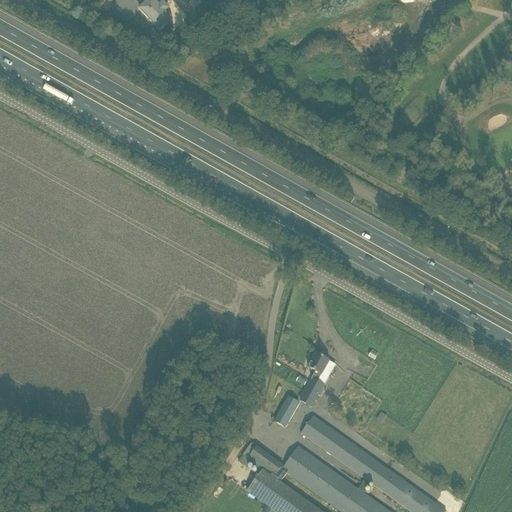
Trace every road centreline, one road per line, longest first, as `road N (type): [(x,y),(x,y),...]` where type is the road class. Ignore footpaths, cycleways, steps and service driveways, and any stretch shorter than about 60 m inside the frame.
road 1 (motorway): [(0,57),(511,343)]
road 2 (unclassified): [(511,382),(0,96)]
road 3 (motorway): [(511,309),(0,26)]
road 4 (unclassified): [(511,277),(11,0)]
